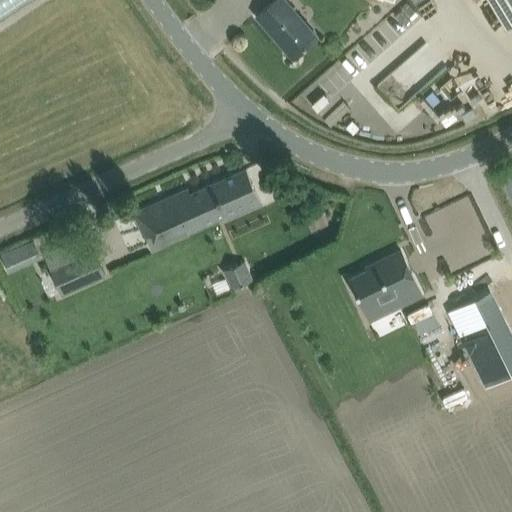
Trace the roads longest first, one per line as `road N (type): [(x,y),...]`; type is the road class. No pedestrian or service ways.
road 1 (tertiary): [(243,107),(325,160),(383,173),(438,168),(511,137)]
road 2 (unclassified): [(0,227),(192,144),(243,107)]
road 3 (tertiary): [(243,107),(152,0)]
